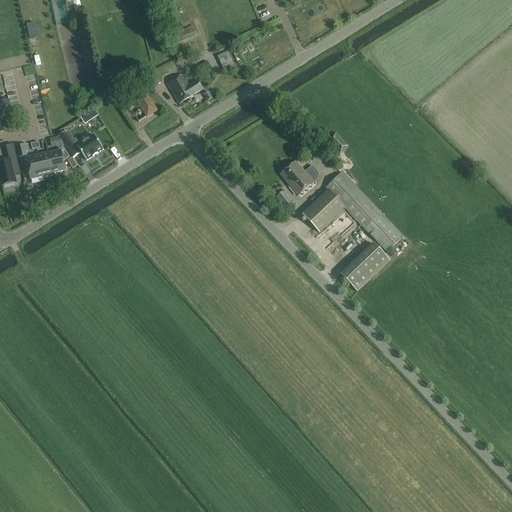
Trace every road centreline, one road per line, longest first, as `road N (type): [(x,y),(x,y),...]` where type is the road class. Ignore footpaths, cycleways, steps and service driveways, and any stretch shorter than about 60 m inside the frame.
road 1 (unclassified): [(511,484),(182,132)]
road 2 (unclassified): [(182,132),(394,0)]
road 3 (unclassified): [(2,244),(182,132)]
